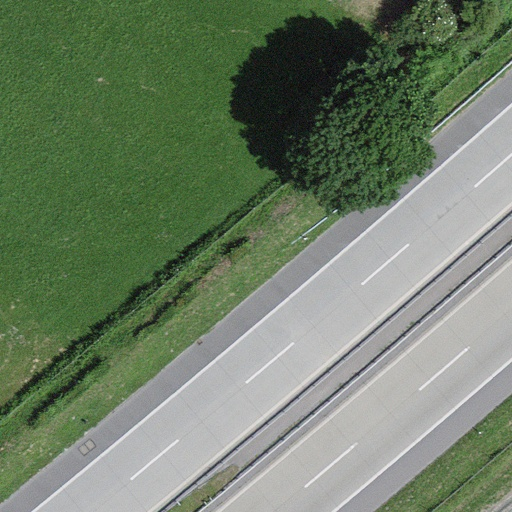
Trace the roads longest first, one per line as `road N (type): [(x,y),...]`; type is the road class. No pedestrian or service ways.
road 1 (motorway): [(511,150),(88,511)]
road 2 (motorway): [(267,511),(511,304)]
